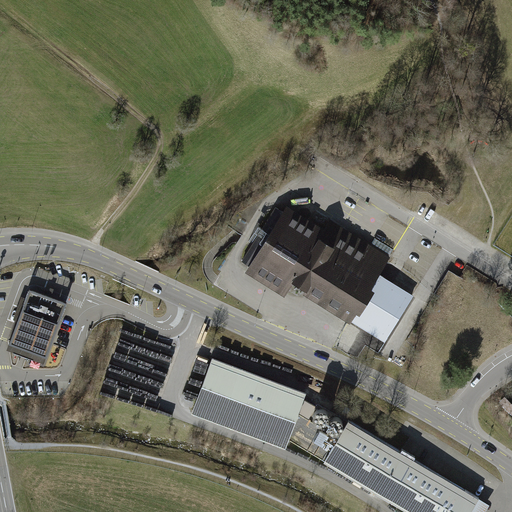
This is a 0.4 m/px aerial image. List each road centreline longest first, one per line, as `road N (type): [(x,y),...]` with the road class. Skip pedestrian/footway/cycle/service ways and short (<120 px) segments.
road 1 (tertiary): [(0,249),(87,256),(452,427)]
road 2 (track): [(87,256),(156,165),(159,138),(0,0)]
